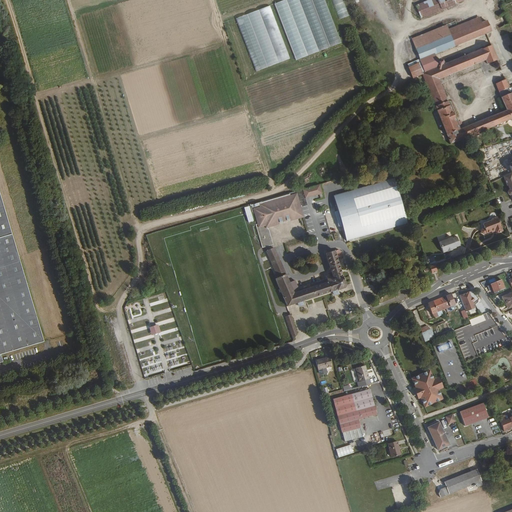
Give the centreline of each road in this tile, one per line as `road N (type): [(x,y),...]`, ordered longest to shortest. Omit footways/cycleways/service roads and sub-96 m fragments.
road 1 (track): [(479,1),(400,30),(402,75),(282,187),(141,228),(139,276),(120,308),(145,392)]
road 2 (secondary): [(364,335),(329,335),(145,392)]
road 3 (residential): [(379,343),(432,461),(511,437)]
road 4 (secondary): [(145,392),(0,435)]
road 5 (residential): [(311,207),(322,248),(343,247),(372,323)]
